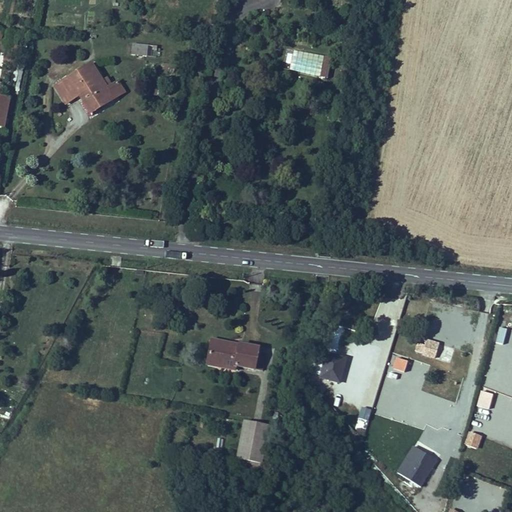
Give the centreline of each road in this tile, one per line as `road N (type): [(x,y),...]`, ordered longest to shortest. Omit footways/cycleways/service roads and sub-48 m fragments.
road 1 (primary): [(0,229),(511,282)]
road 2 (unknown): [(177,247),(251,10)]
road 3 (unknown): [(490,280),(448,445)]
road 4 (unknown): [(25,232),(8,395)]
